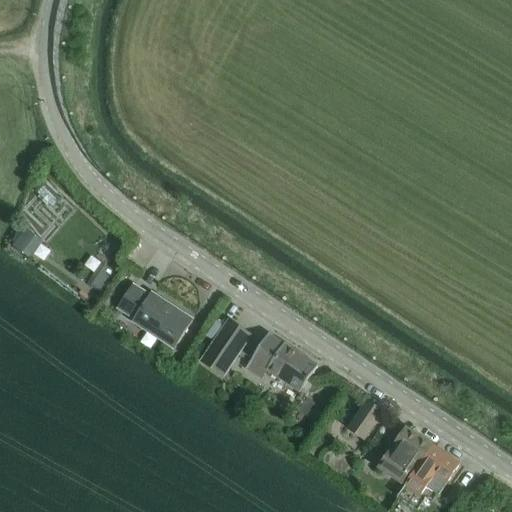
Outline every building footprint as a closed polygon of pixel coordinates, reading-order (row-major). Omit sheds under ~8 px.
[(60,217),(61,205),(45,204),(44,216),(60,217)] [(102,260),(118,271),(132,251),(116,240),(102,260)] [(103,293),(115,274),(106,267),(93,287),(103,293)] [(150,296),(134,285),(123,302),(119,307),(135,318),(133,321),(174,348),(182,337),(192,320),(152,293),(150,296)] [(224,377),(240,353),(251,336),(229,321),(201,362),(224,377)] [(284,344),(269,334),(246,368),(257,376),(263,368),(300,393),(318,366),(285,344),(284,344)] [(364,440),(383,412),(368,402),(349,430),(364,440)] [(433,447),(406,429),(395,445),(377,471),(407,492),(436,448),(433,446),(433,447)] [(439,496),(449,481),(460,464),(436,448),(407,492),(418,500),(426,488),(439,496)]
